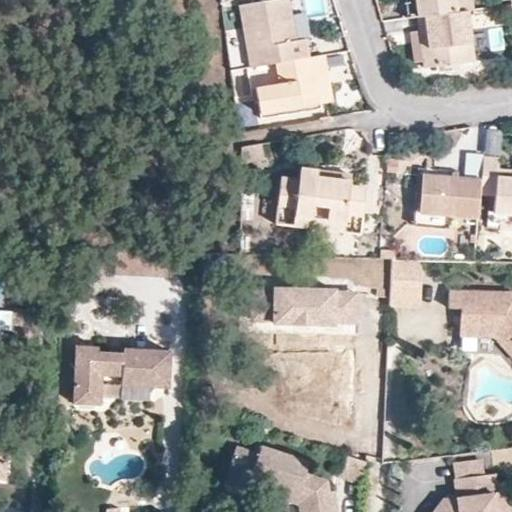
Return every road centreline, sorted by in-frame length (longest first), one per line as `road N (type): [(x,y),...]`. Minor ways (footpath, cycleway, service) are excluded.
road 1 (residential): [(358,0),(381,86),(397,109),(428,116),(511,104)]
road 2 (unknown): [(417,511),(439,471),(511,461)]
